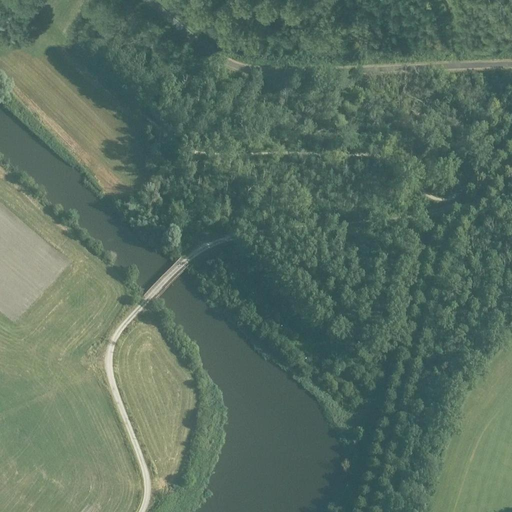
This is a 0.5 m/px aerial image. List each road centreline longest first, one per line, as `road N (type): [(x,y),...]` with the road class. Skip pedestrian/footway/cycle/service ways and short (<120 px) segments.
road 1 (unknown): [(511,134),(448,199),(430,196),(378,156),(194,152),(19,0)]
road 2 (track): [(470,212),(241,235),(191,256),(111,347),(110,379),(144,468),(142,511)]
road 3 (unclassified): [(366,511),(440,258),(511,166)]
